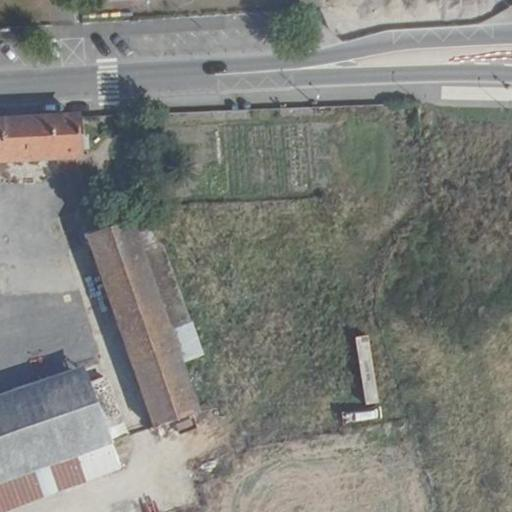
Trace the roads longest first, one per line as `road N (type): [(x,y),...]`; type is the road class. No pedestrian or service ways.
road 1 (secondary): [(269,72),(0,89)]
road 2 (secondary): [(511,34),(395,39),(269,72)]
road 3 (secondary): [(269,72),(511,73)]
